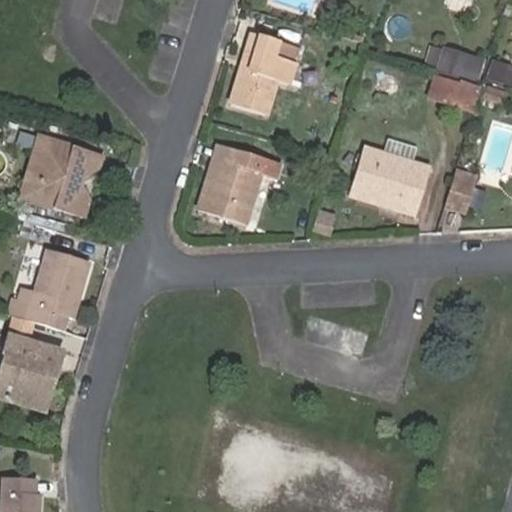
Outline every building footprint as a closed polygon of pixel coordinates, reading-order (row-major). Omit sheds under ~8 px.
[(447,0),(446,8),(470,11),(471,0),(447,0)] [(284,45),(253,36),(232,106),(267,116),(278,82),(290,86),(296,66),(280,60),(284,45)] [(470,60),(446,52),(440,72),(464,79),(470,60)] [(486,65),(470,60),(464,79),(480,84),(486,65)] [(511,67),(490,61),(484,80),(511,89),(511,67)] [(453,104),(460,81),(437,75),(430,97),(453,104)] [(453,104),(474,111),(481,88),(460,81),(453,104)] [(504,105),(508,94),(489,88),(485,99),(504,105)] [(35,139),(30,156),(36,158),(41,141),(35,139)] [(27,186),(22,202),(80,219),(84,201),(81,191),(72,189),(76,176),(84,179),(93,173),(97,157),(41,141),(36,158),(30,156),(21,185),(27,186)] [(387,152),(417,157),(419,146),(389,141),(387,152)] [(219,148),(200,212),(247,226),(261,178),(276,183),(277,183),(282,167),(249,157),(219,148)] [(410,183),(415,165),(366,150),(352,197),(415,216),(424,187),(410,183)] [(322,170),(324,160),(313,157),(310,167),(322,170)] [(429,170),(415,165),(410,183),(424,187),(429,170)] [(456,170),(446,204),(466,209),(476,175),(456,170)] [(72,189),(81,191),(84,179),(76,176),(72,189)] [(16,201),(22,202),(27,186),(21,185),(16,201)] [(319,209),(313,232),(331,237),(338,215),(319,209)] [(10,303),(5,320),(12,322),(33,327),(64,335),(68,320),(75,322),(90,264),(48,253),(35,298),(32,309),(17,305),(10,303)] [(20,294),(17,305),(32,309),(35,298),(20,294)] [(28,346),(33,327),(12,322),(7,339),(28,346)] [(0,401),(43,415),(49,396),(41,393),(47,372),(55,375),(61,355),(28,346),(7,339),(1,359),(4,360),(0,371),(0,401)] [(41,393),(49,396),(55,375),(47,372),(41,393)] [(0,511),(35,511),(36,498),(32,498),(31,481),(0,481),(0,511)]
